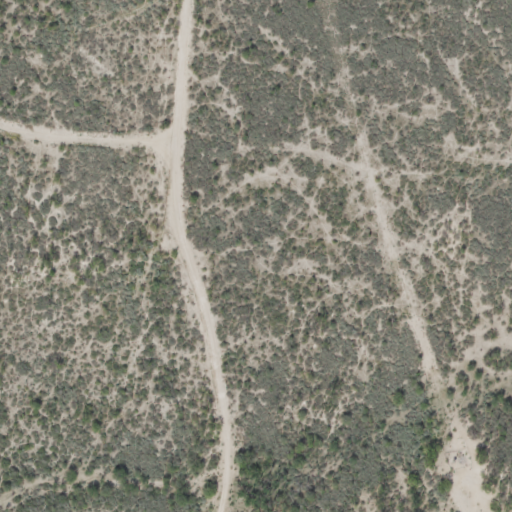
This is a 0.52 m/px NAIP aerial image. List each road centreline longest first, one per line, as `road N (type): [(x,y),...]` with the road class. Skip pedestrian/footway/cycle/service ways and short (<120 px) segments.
road 1 (residential): [(222,511),(234,421),(169,142),(191,53),(188,0)]
road 2 (residential): [(169,142),(45,132),(0,114)]
